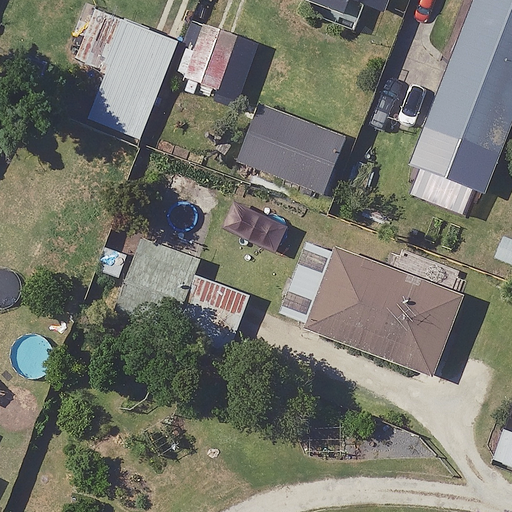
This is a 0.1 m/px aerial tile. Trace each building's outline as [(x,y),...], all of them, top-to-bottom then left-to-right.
[(384,0),(311,0),(308,10),(372,33),(384,0)] [(511,114),(511,0),(470,0),(423,127),(496,155),(511,114)] [(183,36),(96,5),(77,58),(106,68),(88,118),(146,138),(183,36)] [(322,194),(363,88),(336,78),(314,136),(285,124),(266,173),(322,194)] [(465,289),(310,231),(279,314),(434,371),(465,289)] [(251,290),(199,273),(179,335),(231,352),(251,290)] [(511,427),(500,458),(511,462),(511,427)]
